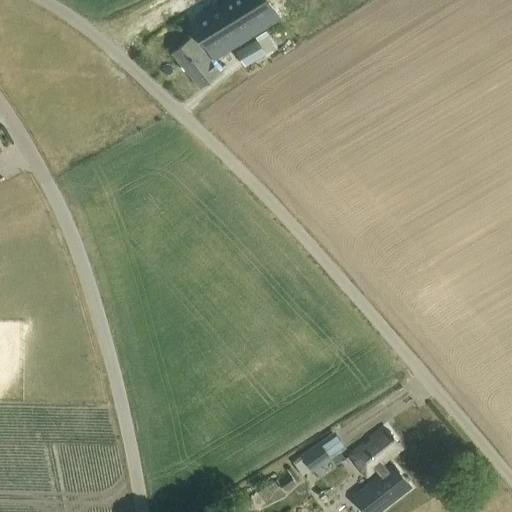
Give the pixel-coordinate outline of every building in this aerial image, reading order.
[(276,11),(269,0),(232,0),(196,23),(213,50),(276,11)] [(260,40),(268,54),(279,47),(270,31),(258,38),(260,40)] [(207,60),(190,39),(171,55),(200,89),(218,73),(230,63),(219,50),(207,60)] [(268,54),(260,40),(237,52),(247,67),(268,54)] [(374,470),(378,477),(352,497),(363,511),(382,511),(412,489),(393,465),(387,470),(382,464),(401,450),(387,431),(382,435),(380,432),(350,455),(366,476),(374,470)] [(320,443),(301,457),(310,470),(312,473),(332,459),(334,461),(337,466),(344,460),(341,456),(338,450),(328,437),(320,443)] [(277,482),(284,493),(297,485),(290,474),(277,482)]
